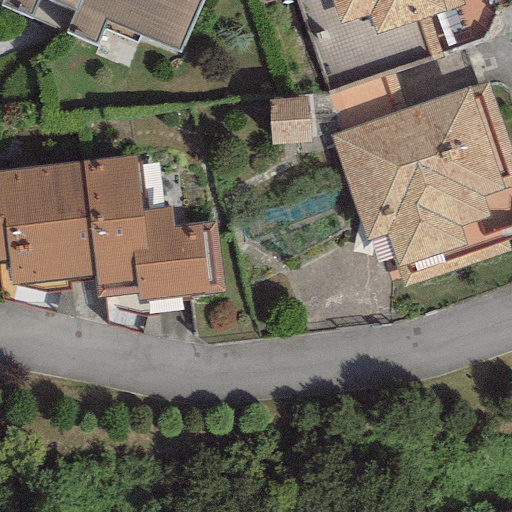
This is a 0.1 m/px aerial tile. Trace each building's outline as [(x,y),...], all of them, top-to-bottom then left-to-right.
[(214,0),(0,0),(0,1),(6,4),(1,15),(36,30),(46,8),(79,22),(72,40),(101,52),(115,19),(193,51),(214,0)] [(297,0),(300,7),(315,2),(328,40),(363,27),(369,44),(454,14),(449,0),(297,0)] [(511,117),(497,78),(341,135),(378,236),(390,232),(409,283),(511,245),(511,117)] [(323,139),(321,90),(278,92),(280,141),(323,139)] [(104,296),(146,292),(147,305),(216,299),(210,229),(183,231),(182,211),(150,213),(146,167),(0,179),(0,271),(9,270),(11,292),(103,284),(104,296)]
